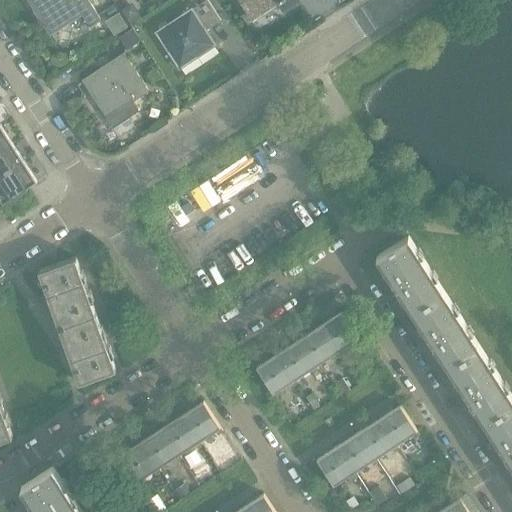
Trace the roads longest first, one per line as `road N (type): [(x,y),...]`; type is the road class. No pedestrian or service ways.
road 1 (residential): [(96,197),(399,0)]
road 2 (residential): [(507,511),(366,288),(335,255)]
road 3 (residential): [(0,473),(193,347)]
road 4 (residential): [(302,511),(193,347)]
road 5 (residential): [(193,347),(96,197)]
road 6 (residential): [(96,197),(0,48)]
road 7 (residential): [(193,347),(335,255)]
